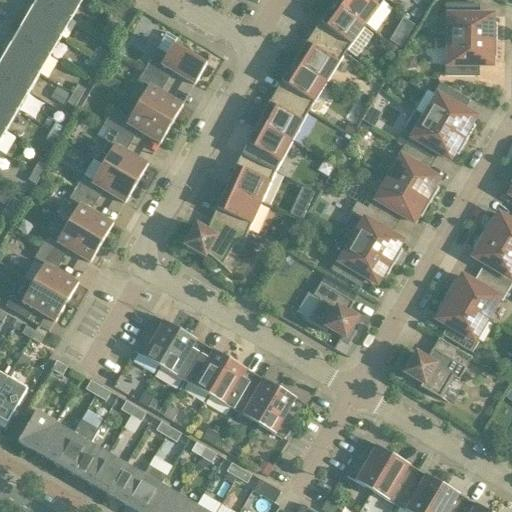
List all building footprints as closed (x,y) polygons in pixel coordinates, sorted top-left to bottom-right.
[(72,20),(38,0),(36,0),(26,18),(61,38),(72,20)] [(38,0),(72,20),(83,0),(82,0),(38,0)] [(375,13),(384,0),(336,0),(334,4),(365,27),(375,13)] [(363,29),(365,27),(334,4),(323,19),(313,33),(344,55),(347,52),(356,58),(373,36),(363,29)] [(445,18),(449,18),(448,42),(496,42),(496,24),(491,24),(491,17),(479,17),(479,5),(445,5),(445,18)] [(61,38),(26,18),(15,37),(50,57),(61,38)] [(119,32),(124,24),(115,19),(110,26),(119,32)] [(407,38),(396,31),(390,41),(401,48),(407,38)] [(335,69),(344,55),(313,33),(303,48),(293,63),(326,84),(335,69)] [(50,57),(15,37),(4,55),(39,76),(50,57)] [(496,59),(496,42),(448,42),(448,65),(444,65),(444,77),(478,78),(479,66),(491,66),(491,59),(496,59)] [(151,60),(145,71),(166,83),(173,73),(195,86),(206,66),(193,58),(190,54),(186,50),(182,47),(179,50),(173,46),(168,54),(158,48),(151,60)] [(94,58),(101,62),(107,53),(99,49),(94,58)] [(39,76),(4,55),(0,62),(0,78),(28,94),(39,76)] [(101,62),(94,58),(89,67),(96,71),(101,62)] [(317,98),(326,84),(293,63),(284,78),(275,94),(308,113),(317,98)] [(111,76),(102,71),(97,80),(106,85),(111,76)] [(138,81),(149,87),(137,106),(171,126),(183,107),(160,94),(166,83),(145,71),(138,81)] [(28,94),(0,78),(0,103),(17,113),(28,94)] [(433,95),(437,98),(425,118),(466,142),(475,127),(470,124),(474,118),(464,112),(469,102),(440,84),(433,95)] [(78,86),(72,95),(79,99),(85,91),(78,86)] [(299,128),(308,113),(275,94),(266,109),(258,125),(291,143),(299,128)] [(74,108),(79,99),(72,95),(67,104),(74,108)] [(17,113),(0,103),(0,128),(6,132),(17,113)] [(160,145),(171,126),(137,106),(126,125),(109,115),(102,127),(109,131),(131,144),(138,132),(160,145)] [(466,142),(425,118),(415,112),(397,143),(403,147),(433,164),(438,154),(449,161),(453,154),(457,157),(466,142)] [(50,133),(57,137),(63,128),(55,123),(50,133)] [(349,124),(345,131),(352,135),(356,128),(349,124)] [(283,158),(291,143),(258,125),(249,140),(241,156),(275,173),(283,158)] [(103,141),(114,147),(103,166),(136,185),(148,166),(125,153),(131,144),(109,131),(103,141)] [(57,137),(50,133),(45,141),(52,145),(57,137)] [(397,157),(400,160),(388,180),(430,204),(438,189),(434,186),(438,180),(427,174),(433,164),(403,147),(397,157)] [(268,189),(275,173),(241,156),(233,172),(226,188),(261,204),(268,189)] [(33,173),(40,177),(46,168),(38,163),(33,173)] [(125,205),(136,185),(103,166),(91,185),(81,179),(75,189),(97,202),(103,192),(125,205)] [(40,177),(33,173),(28,181),(35,185),(40,177)] [(421,219),(430,204),(388,180),(377,200),(373,198),(367,209),(396,226),(402,216),(413,223),(416,216),(421,219)] [(254,220),(261,204),(226,188),(218,205),(211,221),(247,235),(254,220)] [(296,199),(309,205),(314,194),(301,188),(296,199)] [(68,200),(79,206),(68,225),(102,245),(113,225),(91,213),(97,202),(75,189),(68,200)] [(6,207),(14,212),(19,202),(12,198),(6,207)] [(350,214),(364,222),(352,242),(393,266),(402,251),(397,249),(401,242),(391,236),(396,226),(367,209),(356,203),(350,214)] [(14,212),(6,207),(1,215),(9,220),(14,212)] [(481,234),(511,252),(511,216),(509,222),(498,216),(495,222),(490,219),(481,234)] [(241,248),(247,235),(211,221),(206,233),(197,227),(186,246),(204,258),(206,254),(221,267),(234,245),(241,248)] [(90,264),(102,245),(68,225),(57,244),(46,238),(40,249),(62,261),(68,251),(90,264)] [(511,283),(511,279),(510,279),(511,275),(511,252),(481,234),(473,249),(477,252),(474,258),(484,265),(478,275),(507,292),(511,283)] [(384,281),(393,266),(352,242),(340,262),(337,260),(330,271),(360,289),(366,279),(376,285),(380,278),(384,281)] [(34,259),(44,265),(33,284),(67,304),(78,285),(56,272),(62,261),(40,249),(34,259)] [(347,315),(353,303),(359,294),(325,275),(320,284),(313,296),(320,300),(307,322),(326,333),(328,330),(345,339),(356,320),(347,315)] [(445,296),(486,321),(497,301),(501,303),(507,292),(478,275),(473,284),(462,278),(458,284),(454,282),(445,296)] [(55,323),(67,304),(33,284),(22,303),(11,297),(5,308),(27,321),(33,310),(55,323)] [(486,321),(445,296),(436,311),(441,314),(437,320),(448,327),(442,337),(471,354),(478,343),(474,341),(486,321)] [(154,317),(150,325),(133,353),(159,368),(180,332),(154,317)] [(31,340),(35,332),(26,327),(22,335),(31,340)] [(43,337),(35,332),(31,340),(39,345),(43,337)] [(204,347),(180,332),(159,368),(184,382),(204,347)] [(48,340),(50,346),(55,349),(60,340),(51,335),(48,340)] [(458,382),(466,369),(471,359),(438,340),(426,361),(416,356),(405,375),(422,384),(420,388),(439,399),(452,378),(458,382)] [(204,347),(184,382),(208,397),(229,361),(204,347)] [(254,376),(229,361),(208,397),(233,411),(254,376)] [(67,368),(56,362),(51,371),(62,377),(67,368)] [(254,376),(233,411),(258,426),(279,390),(254,376)] [(8,379),(0,391),(0,420),(7,425),(27,390),(8,379)] [(100,388),(90,382),(85,391),(95,397),(100,388)] [(110,394),(100,388),(95,397),(105,402),(110,394)] [(304,405),(279,390),(258,426),(283,441),(304,405)] [(144,393),(138,403),(147,408),(153,399),(144,393)] [(135,408),(125,403),(120,411),(130,417),(135,408)] [(172,423),(179,411),(170,405),(163,418),(172,423)] [(135,408),(130,417),(140,423),(145,414),(135,408)] [(55,425),(56,424),(36,412),(18,444),(37,455),(55,425)] [(156,432),(166,438),(171,429),(161,423),(156,432)] [(73,435),(55,425),(37,455),(55,465),(73,435)] [(181,435),(171,429),(166,438),(176,444),(181,435)] [(212,447),(216,441),(219,435),(209,429),(202,441),(212,447)] [(90,445),(73,435),(55,465),(72,476),(90,445)] [(216,441),(212,447),(220,451),(223,445),(216,441)] [(371,492),(392,457),(367,442),(346,477),(371,492)] [(191,453),(201,458),(206,450),(196,444),(191,453)] [(90,445),(72,476),(90,486),(108,456),(90,445)] [(216,456),(206,450),(201,458),(211,464),(216,456)] [(125,466),(108,456),(90,486),(108,496),(125,466)] [(417,471),(392,457),(371,492),(396,507),(417,471)] [(262,462),(256,472),(267,478),(273,468),(262,462)] [(226,473),(236,479),(241,470),(231,465),(226,473)] [(108,496),(125,507),(143,476),(125,466),(108,496)] [(251,476),(241,470),(236,479),(246,485),(251,476)] [(417,471),(396,507),(404,511),(426,511),(442,486),(417,471)] [(145,511),(161,487),(143,476),(125,507),(134,511),(145,511)] [(281,493),(263,483),(259,481),(252,492),(274,505),(281,493)] [(459,511),(467,500),(442,486),(426,511),(459,511)] [(161,487),(145,511),(169,511),(178,497),(161,487)] [(192,511),(196,507),(178,497),(169,511),(192,511)] [(322,510),(324,511),(334,511),(338,506),(328,500),(322,510)] [(486,511),(467,500),(459,511),(486,511)]
